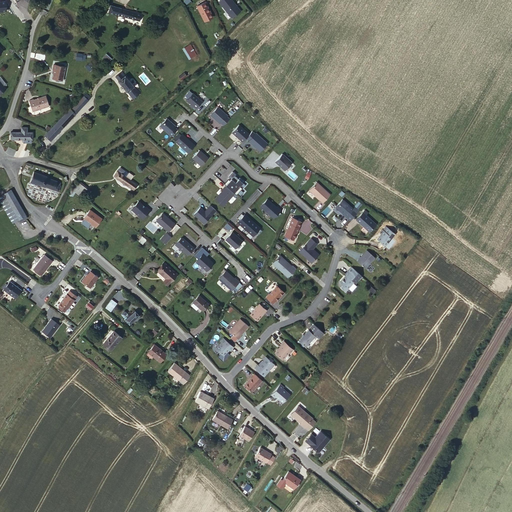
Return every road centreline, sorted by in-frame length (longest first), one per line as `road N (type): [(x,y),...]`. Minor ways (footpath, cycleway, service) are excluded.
road 1 (unclassified): [(227,382),(272,326),(313,309),(340,242),(276,180),(227,152)]
road 2 (track): [(44,215),(59,196),(64,169),(112,143),(211,58),(253,8),(246,0)]
road 3 (residential): [(82,245),(227,382)]
road 4 (track): [(0,431),(121,279)]
road 5 (residential): [(227,382),(367,511)]
road 6 (unclassified): [(0,134),(47,0)]
